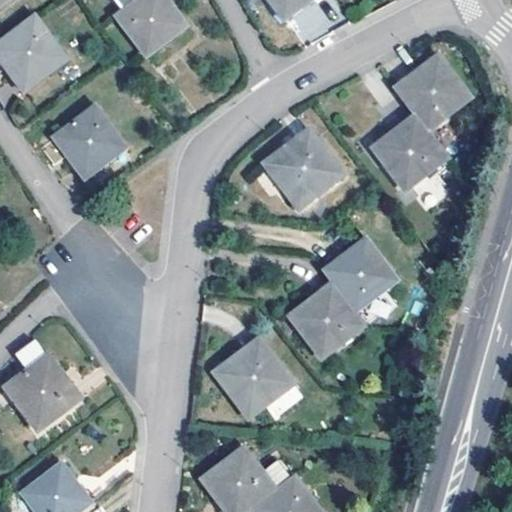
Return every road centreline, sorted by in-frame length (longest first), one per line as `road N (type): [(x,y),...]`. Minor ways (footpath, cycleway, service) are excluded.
road 1 (residential): [(168,373),(192,184),(229,124),(276,90)]
road 2 (secondary): [(445,511),(511,267)]
road 3 (residential): [(276,90),(451,0)]
road 4 (residential): [(152,511),(168,373)]
road 5 (residential): [(168,373),(91,258)]
road 6 (residential): [(70,227),(0,118)]
road 7 (residential): [(0,347),(91,258)]
